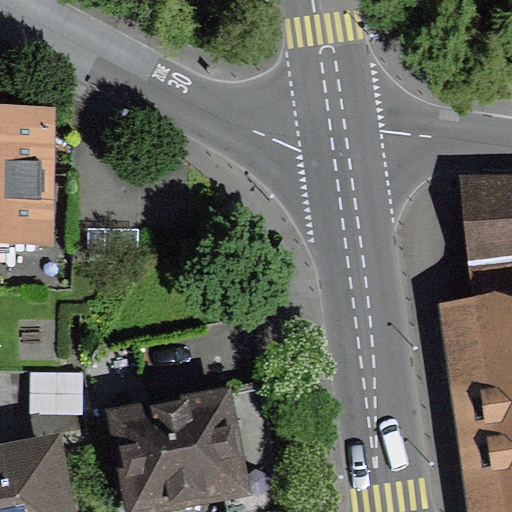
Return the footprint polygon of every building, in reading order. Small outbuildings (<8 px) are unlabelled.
[(0,237),(8,238),(8,241),(41,241),(42,126),(0,125),(0,237)] [(488,268),(492,304),(511,301),(511,185),(466,186),(475,270),(488,268)] [(511,511),(511,312),(460,319),(488,511),(511,511)] [(137,511),(236,493),(239,511),(260,511),(279,509),(264,404),(224,412),(222,403),(117,423),(133,511),(137,511)] [(0,462),(0,511),(61,511),(50,452),(0,462)]
